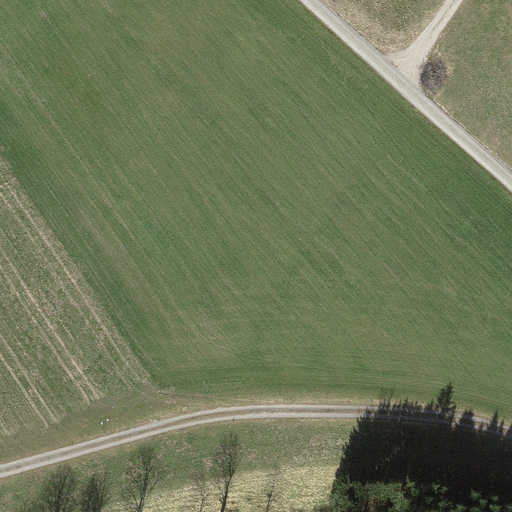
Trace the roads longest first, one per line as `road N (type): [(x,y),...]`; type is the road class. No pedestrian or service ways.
road 1 (track): [(511,437),(423,415),(269,412),(166,426),(0,471)]
road 2 (track): [(304,0),(511,187)]
